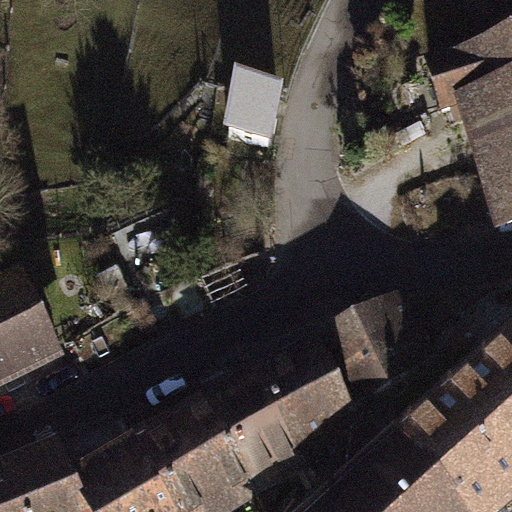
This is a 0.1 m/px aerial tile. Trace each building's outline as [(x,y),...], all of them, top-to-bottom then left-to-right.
[(488,133),(511,125),(511,46),(433,72),(444,112),(463,105),(473,138),(488,133)] [(280,99),(241,91),(231,139),(270,147),(280,99)] [(511,125),(488,133),(498,166),(483,170),(503,233),(511,230),(511,125)] [(0,381),(53,356),(21,290),(0,300),(0,381)] [(430,355),(400,303),(372,317),(334,336),(356,375),(345,381),(361,408),(366,405),(364,403),(402,380),(416,369),(414,367),(430,355)] [(511,420),(511,346),(475,380),(511,420)] [(306,467),(361,408),(345,381),(334,360),(324,365),(315,348),(260,380),(306,467)] [(258,497),(306,467),(260,380),(208,409),(258,497)] [(468,511),(496,511),(511,498),(511,420),(475,380),(406,442),(468,511)] [(176,511),(222,511),(178,428),(168,409),(130,431),(141,450),(176,511)] [(258,497),(208,409),(178,428),(222,511),(227,511),(234,508),(237,509),(258,497)] [(468,511),(406,442),(328,511),(468,511)] [(176,511),(141,450),(74,487),(87,511),(176,511)] [(87,511),(74,487),(59,456),(0,481),(0,511),(87,511)]
